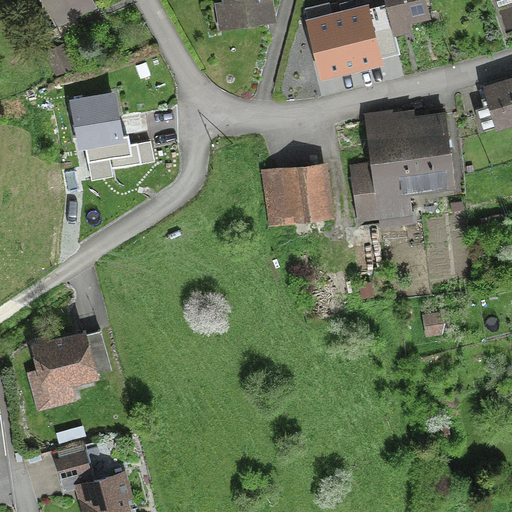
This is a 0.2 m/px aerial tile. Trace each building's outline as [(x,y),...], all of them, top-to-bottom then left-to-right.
[(44,0),(57,24),(90,7),(87,0),(44,0)] [(223,0),(228,27),(265,20),(261,0),(223,0)] [(381,64),(380,59),(398,55),(393,34),(407,31),(405,21),(426,16),(422,0),(384,0),(385,4),(309,22),(322,78),(381,64)] [(61,48),(47,54),(56,74),(70,67),(61,48)] [(511,121),(511,80),(483,89),(485,97),(479,99),(482,107),(474,109),(480,131),(511,121)] [(80,145),(118,138),(110,97),(72,105),(80,145)] [(452,185),(442,115),(364,126),(370,166),(353,169),(360,219),(386,215),(388,226),(403,223),(401,213),(409,212),(406,192),(452,185)] [(319,166),(284,170),(291,220),(326,216),(319,166)] [(425,334),(438,332),(435,317),(423,319),(425,334)] [(98,331),(33,348),(44,389),(109,371),(98,331)] [(88,470),(83,454),(54,462),(59,478),(88,470)] [(91,482),(95,497),(80,501),(83,511),(125,511),(121,497),(127,495),(121,474),(91,482)]
